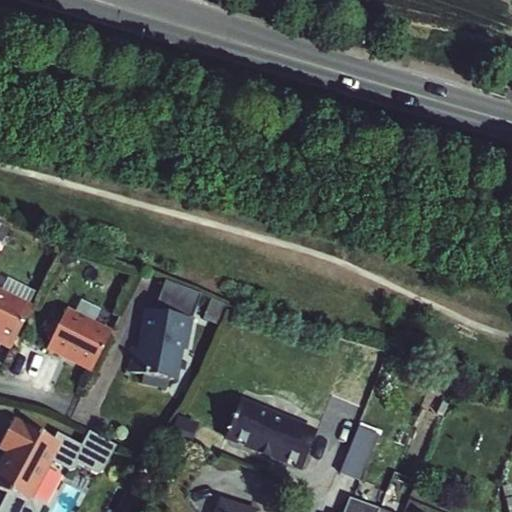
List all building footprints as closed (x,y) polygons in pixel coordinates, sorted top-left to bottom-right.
[(0,346),(5,349),(28,308),(0,293),(0,346)] [(112,335),(68,312),(47,351),(91,374),(112,335)] [(184,354),(191,323),(146,315),(139,354),(131,354),(126,378),(139,380),(137,388),(163,392),(165,383),(169,385),(177,353),(184,354)] [(224,403),(212,438),(290,465),(302,430),(224,403)] [(0,488),(10,494),(13,489),(30,498),(58,440),(12,417),(0,438),(0,445),(11,452),(5,462),(0,464),(0,488)] [(362,423),(343,471),(364,480),(384,431),(362,423)] [(379,511),(380,510),(371,507),(356,502),(352,511),(379,511)] [(251,511),(223,503),(220,511),(251,511)]
